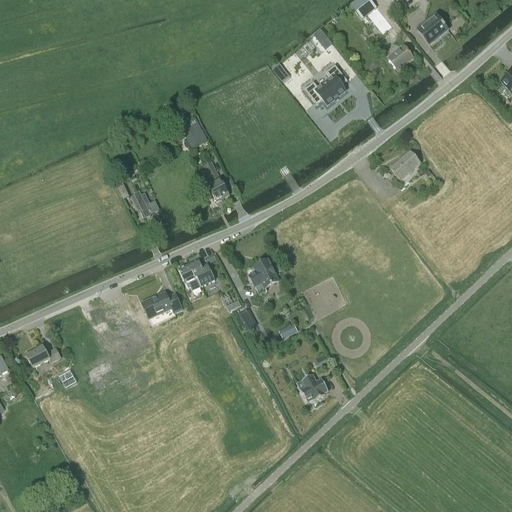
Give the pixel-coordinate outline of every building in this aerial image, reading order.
[(393,41),(398,37),(368,0),(359,0),(350,7),(361,21),(366,17),(381,36),(386,32),(393,41)] [(436,17),(417,32),(429,47),(448,32),(436,17)] [(314,37),(323,48),(329,43),(320,32),(314,37)] [(403,48),(388,60),(397,72),(413,60),(403,48)] [(313,84),(304,92),(316,107),(318,106),(322,102),(327,108),(334,102),(338,99),(345,93),(341,88),(347,83),(334,67),(325,75),(330,81),(320,88),(318,90),(313,84)] [(511,72),(500,83),(511,95),(511,72)] [(178,138),(183,136),(187,141),(185,142),(184,144),(184,146),(185,148),(187,149),(189,149),(191,148),(191,149),(206,141),(195,121),(185,126),(182,121),(180,122),(177,117),(169,122),(178,138)] [(121,146),(132,141),(129,134),(118,138),(121,146)] [(410,153),(389,170),(400,183),(420,166),(410,153)] [(207,188),(216,203),(228,196),(206,155),(199,159),(213,185),(207,188)] [(122,184),(116,187),(123,201),(129,198),(122,184)] [(139,194),(134,196),(141,212),(140,213),(143,220),(145,219),(145,220),(150,217),(159,212),(155,203),(150,206),(145,195),(141,197),(139,194)] [(256,274),(248,278),(254,289),(258,298),(266,294),(264,290),(278,283),(274,276),(276,275),(272,268),(271,269),(267,261),(253,268),(256,274)] [(198,262),(188,266),(195,281),(197,283),(200,289),(214,283),(207,267),(202,269),(198,262)] [(188,266),(178,271),(185,287),(186,286),(188,291),(190,290),(192,293),(200,289),(197,283),(195,281),(188,266)] [(167,300),(165,294),(141,305),(151,328),(175,317),(174,315),(182,312),(175,296),(167,300)] [(231,305),(226,308),(228,314),(234,311),(241,307),(238,302),(231,305)] [(246,312),(238,316),(247,332),(254,328),(246,312)] [(293,326),(279,334),(283,340),(297,333),(293,326)] [(32,370),(49,361),(51,365),(60,360),(55,350),(46,355),(42,348),(25,357),(32,370)] [(323,357),(315,361),(319,369),(327,365),(323,357)] [(214,362),(199,371),(212,394),(227,385),(214,362)] [(305,389),(300,392),(307,404),(312,402),(313,403),(323,398),(323,396),(328,393),(321,381),(316,384),(312,377),(301,382),(305,389)] [(254,429),(248,433),(257,448),(263,445),(265,449),(280,440),(278,437),(285,433),(266,400),(254,406),(262,420),(252,426),(254,429)]
